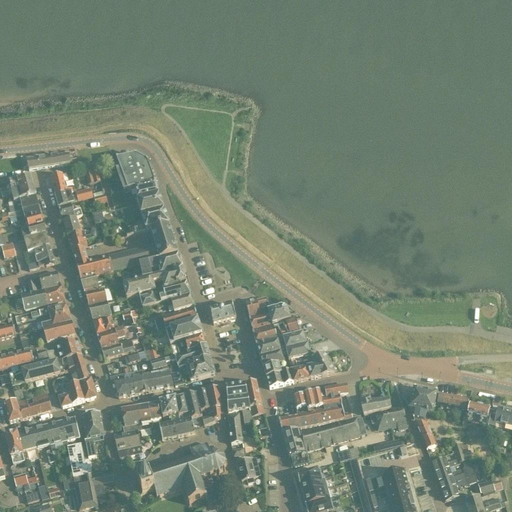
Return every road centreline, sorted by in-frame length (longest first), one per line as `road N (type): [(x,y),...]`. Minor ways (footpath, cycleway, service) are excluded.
road 1 (tertiary): [(382,358),(218,234),(159,158)]
road 2 (residential): [(246,511),(226,435),(169,449),(141,472),(118,477)]
road 3 (tertiary): [(159,158),(138,138),(0,151)]
road 4 (residential): [(159,158),(201,308)]
road 5 (residential): [(103,408),(65,268)]
road 6 (tertiary): [(265,401),(368,374),(382,358)]
road 7 (residential): [(103,408),(223,381)]
